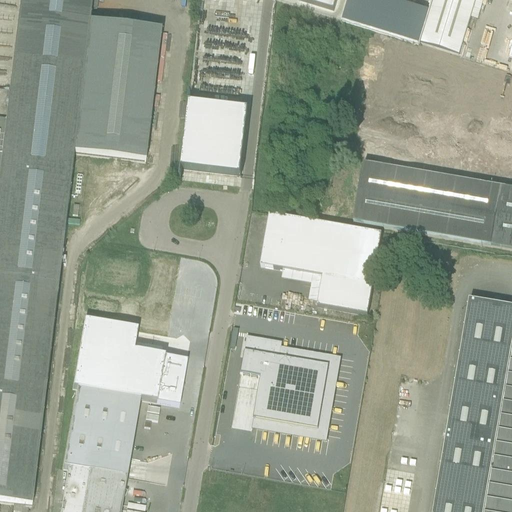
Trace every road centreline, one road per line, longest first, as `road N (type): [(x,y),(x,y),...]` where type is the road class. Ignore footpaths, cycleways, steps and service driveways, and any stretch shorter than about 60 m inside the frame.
road 1 (unknown): [(159,0),(175,29),(167,157),(150,184),(71,251),(39,511)]
road 2 (unclassified): [(229,257),(187,511)]
road 3 (unclassified): [(229,257),(163,244),(155,232),(159,210),(174,198),(225,204),(236,221)]
